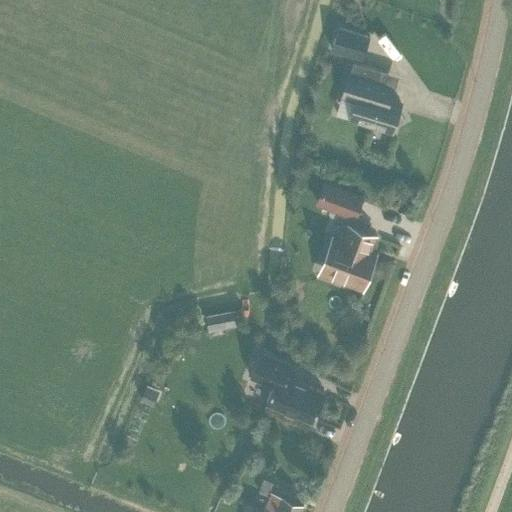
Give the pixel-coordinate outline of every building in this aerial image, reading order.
[(346,27),(345,27),(339,25),(332,49),(355,56),(362,32),(360,32),(348,28),(346,27)] [(349,73),(344,89),(348,97),(356,99),(351,117),(393,130),(394,124),(404,119),(399,109),(401,103),(389,99),(393,86),(378,82),(382,69),(354,61),(350,73),(349,73)] [(345,188),(337,184),(324,179),(315,203),(355,218),(364,195),(350,189),(345,188)] [(339,239),(335,248),(329,246),(324,261),(330,263),(325,275),(348,283),(349,281),(363,286),(376,252),(369,250),(375,235),(349,225),(343,240),(339,239)] [(233,310),(227,311),(220,312),(205,315),(208,330),(238,324),(237,320),(235,309),(233,310)] [(250,375),(273,385),(266,401),(312,420),(324,391),(285,375),(290,363),(290,362),(265,352),(260,350),(250,375)] [(155,388),(151,386),(147,384),(140,399),(154,405),(160,390),(155,388)] [(258,491),(268,495),(274,481),(264,477),(258,491)] [(263,511),(299,511),(303,503),(270,491),(263,511)]
